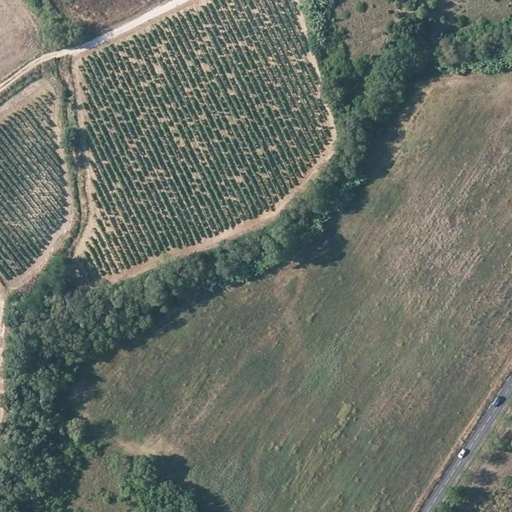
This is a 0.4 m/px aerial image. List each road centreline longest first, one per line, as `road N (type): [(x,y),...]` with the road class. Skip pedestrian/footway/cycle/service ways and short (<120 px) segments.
road 1 (track): [(0,89),(45,57),(177,0)]
road 2 (tertiary): [(428,511),(511,386)]
road 3 (track): [(0,423),(0,298)]
